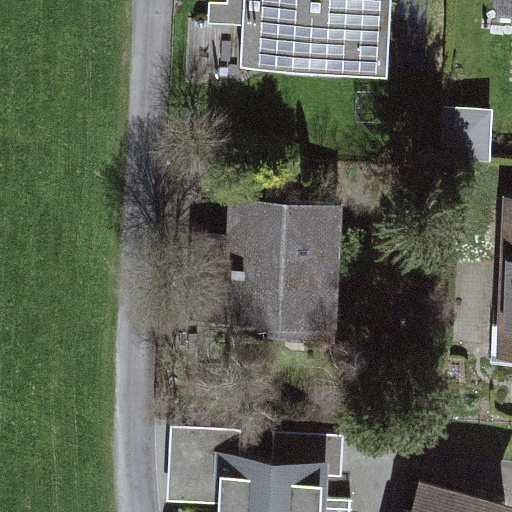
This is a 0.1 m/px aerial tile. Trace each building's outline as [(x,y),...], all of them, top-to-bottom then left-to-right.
[(206,0),(202,79),(350,88),(355,0),(206,0)] [(511,0),(503,0),(502,26),(511,26),(511,0)] [(455,97),(454,137),(491,138),(492,98),(455,97)] [(343,204),(226,199),(224,243),(186,242),(182,330),(337,337),(343,204)] [(511,199),(503,199),(495,386),(511,387),(511,199)] [(322,511),(325,468),(219,462),(215,511),(322,511)] [(511,511),(511,503),(414,480),(406,511),(511,511)]
